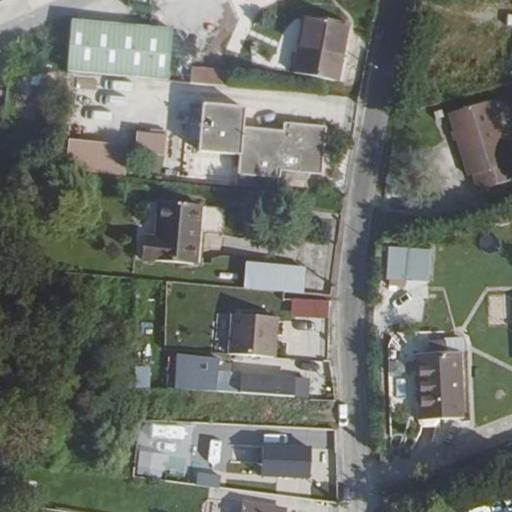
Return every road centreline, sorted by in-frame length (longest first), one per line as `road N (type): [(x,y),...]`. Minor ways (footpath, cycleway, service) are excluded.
road 1 (unclassified): [(393,0),(344,245),(337,352),(348,511)]
road 2 (unknown): [(66,75),(373,101)]
road 3 (unknown): [(344,245),(511,190)]
